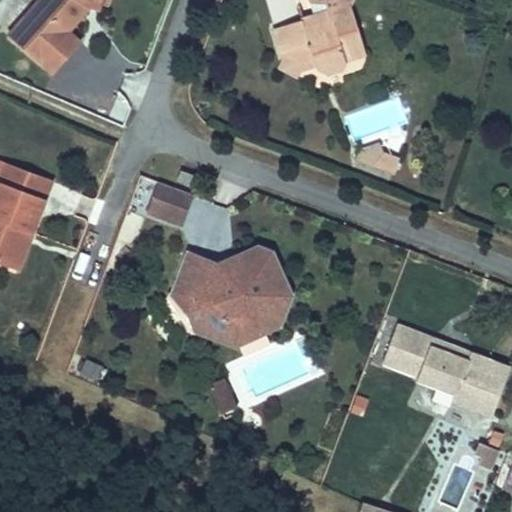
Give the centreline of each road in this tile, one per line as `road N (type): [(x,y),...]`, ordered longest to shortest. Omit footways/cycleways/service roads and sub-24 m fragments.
road 1 (residential): [(142,130),(511,270)]
road 2 (residential): [(142,130),(86,273)]
road 3 (unclassified): [(0,80),(121,133),(142,130)]
road 4 (residential): [(191,0),(142,130)]
